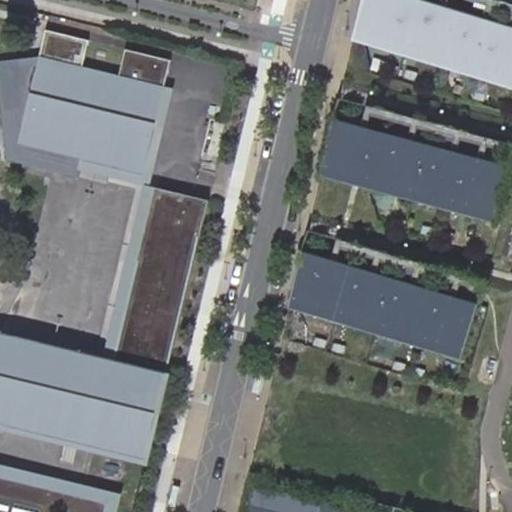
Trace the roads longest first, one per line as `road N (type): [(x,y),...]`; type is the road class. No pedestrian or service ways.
road 1 (residential): [(314,44),(203,511)]
road 2 (residential): [(314,44),(127,0)]
road 3 (residential): [(511,335),(487,439),(511,498)]
